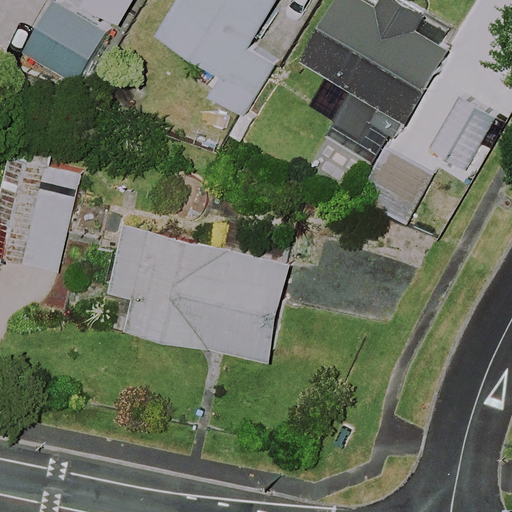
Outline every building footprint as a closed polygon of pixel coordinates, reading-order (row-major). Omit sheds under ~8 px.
[(118,31),(65,0),(59,0),(28,53),(85,87),(118,31)] [(83,0),(122,23),(135,0),(83,0)] [(281,0),(185,0),(165,34),(229,72),(216,92),(249,112),(281,60),(255,44),(281,0)] [(335,138),(377,161),(393,133),(405,139),(456,48),(419,27),(427,14),(402,0),(348,0),(313,62),(362,90),(335,138)] [(508,115),(469,94),(440,148),(479,169),(508,115)] [(59,149),(20,140),(0,228),(0,249),(65,265),(86,174),(55,166),(59,149)] [(447,177),(389,146),(363,196),(420,226),(447,177)] [(301,260),(130,223),(116,289),(142,294),(135,326),(280,358),(301,260)]
